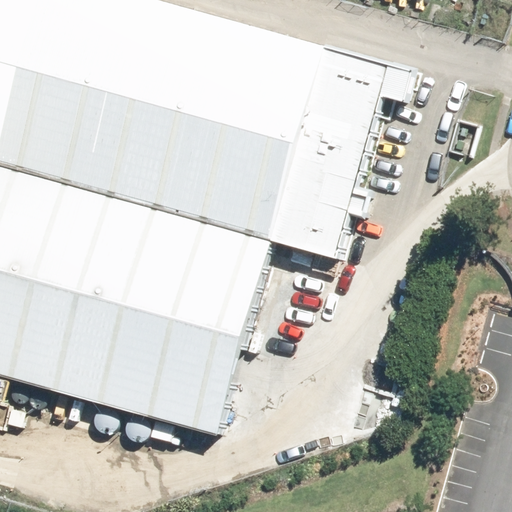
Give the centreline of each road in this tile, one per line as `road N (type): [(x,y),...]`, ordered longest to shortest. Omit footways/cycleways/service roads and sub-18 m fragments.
road 1 (unknown): [(0,453),(85,469),(155,465),(208,458),(267,429),(306,400),(402,240)]
road 2 (unknown): [(470,65),(259,0)]
road 3 (unknown): [(402,240),(470,65)]
